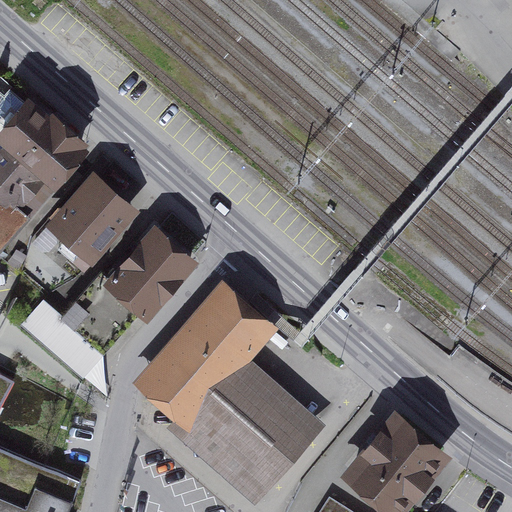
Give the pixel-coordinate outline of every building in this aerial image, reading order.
[(68,172),(61,166),(81,143),(50,117),(49,118),(30,102),(28,104),(9,88),(4,95),(0,91),(0,190),(0,191),(0,190),(0,227),(5,231),(23,211),(29,216),(42,201),(37,197),(43,190),(42,188),(47,183),(53,188),(68,172)] [(96,179),(57,223),(87,253),(128,207),(96,179)] [(189,260),(155,230),(112,280),(101,270),(62,315),(103,351),(142,306),(146,310),(189,260)] [(152,373),(145,386),(183,418),(192,408),(250,459),(241,469),(260,486),(310,429),(233,361),(264,325),(224,290),(152,373)] [(66,511),(81,479),(0,443),(0,404),(14,379),(0,371),(0,511),(66,511)] [(353,471),(396,506),(439,454),(396,419),(383,434),(380,431),(367,447),(370,450),(353,471)] [(347,511),(328,499),(319,511),(347,511)]
